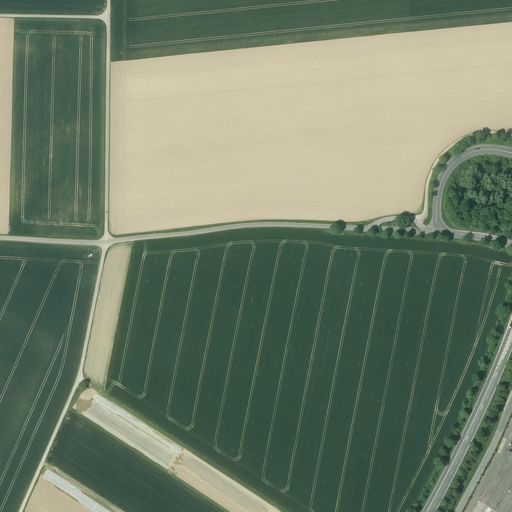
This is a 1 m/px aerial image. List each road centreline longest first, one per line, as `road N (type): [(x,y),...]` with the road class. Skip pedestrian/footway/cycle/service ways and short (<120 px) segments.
road 1 (track): [(106,242),(243,226),(365,227),(412,217),(424,230)]
road 2 (track): [(20,511),(78,378),(106,242)]
road 3 (track): [(282,511),(78,378)]
road 4 (track): [(106,242),(108,0)]
road 5 (trunk): [(511,332),(428,511)]
road 6 (track): [(414,217),(424,215),(431,171),(450,147),(485,132),(511,135)]
road 7 (residential): [(511,404),(459,511)]
